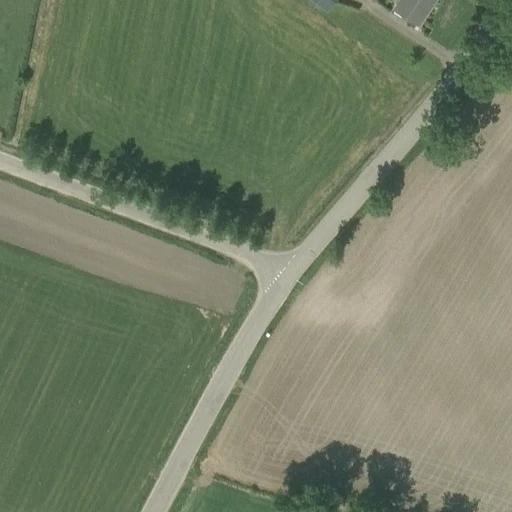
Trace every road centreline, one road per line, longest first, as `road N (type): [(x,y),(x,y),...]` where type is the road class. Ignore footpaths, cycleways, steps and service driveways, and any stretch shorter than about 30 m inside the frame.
road 1 (tertiary): [(290,268),(455,71),(498,0)]
road 2 (unclassified): [(290,268),(0,161)]
road 3 (tertiary): [(150,511),(290,268)]
